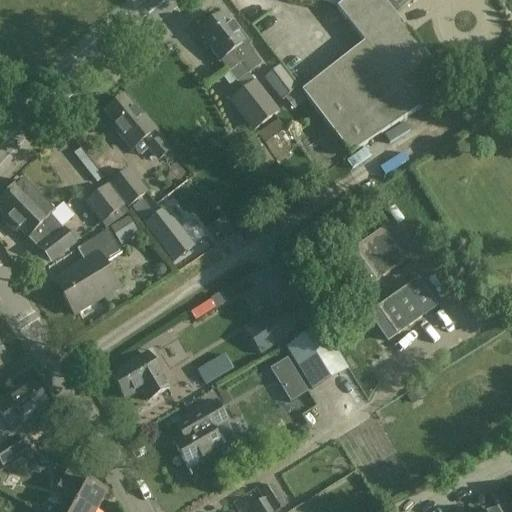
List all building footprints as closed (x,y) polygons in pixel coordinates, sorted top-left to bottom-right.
[(343,0),(346,2),(337,9),(365,44),(302,93),(352,158),(452,88),(394,16),(380,0),(343,0)] [(380,0),(394,16),(414,0),(380,0)] [(250,75),(262,65),(245,43),(224,15),(211,25),(247,71),(250,75)] [(240,65),(246,72),(247,71),(211,25),(199,35),(229,74),(240,65)] [(240,65),(229,74),(228,74),(242,92),(232,101),(255,131),(279,112),(255,82),(254,83),(249,76),(250,75),(247,71),(246,72),(240,65)] [(279,68),(266,78),(283,101),(296,91),(279,68)] [(124,98),(106,113),(116,125),(112,127),(123,140),(126,138),(141,156),(148,150),(148,149),(160,139),(145,122),(144,123),(124,98)] [(271,152),(291,138),(279,121),(259,135),(271,152)] [(160,139),(148,149),(148,150),(156,159),(164,168),(175,158),(167,149),(168,148),(160,139)] [(274,164),(258,141),(245,150),(261,173),(274,164)] [(129,170),(109,186),(128,210),(148,194),(129,170)] [(18,210),(20,208),(40,227),(51,240),(49,241),(63,255),(76,245),(51,216),(54,213),(22,182),(6,198),(18,210)] [(86,204),(102,225),(124,208),(108,188),(86,204)] [(51,240),(40,227),(20,208),(18,210),(6,198),(0,204),(0,211),(8,220),(5,223),(16,234),(19,231),(27,239),(39,249),(49,241),(51,240)] [(151,214),(142,202),(132,209),(141,221),(151,214)] [(174,264),(194,249),(164,211),(145,225),(174,264)] [(128,219),(110,229),(121,247),(139,236),(128,219)] [(57,282),(61,289),(65,296),(63,297),(75,316),(95,304),(94,302),(103,296),(104,298),(118,290),(104,265),(122,254),(109,232),(77,251),(85,264),(55,281),(56,283),(57,282)] [(382,233),(353,253),(354,254),(344,260),(365,290),(404,264),(382,233)] [(39,249),(51,263),(63,255),(49,241),(39,249)] [(417,284),(410,289),(368,317),(386,343),(435,309),(417,284)] [(215,310),(222,305),(216,296),(209,301),(215,310)] [(292,302),(257,324),(272,348),(306,326),(292,302)] [(286,349),(312,392),(348,371),(321,327),(286,349)] [(164,369),(184,360),(172,331),(152,340),(164,369)] [(0,369),(9,364),(0,348),(0,369)] [(147,355),(125,368),(126,370),(112,378),(125,400),(140,391),(148,405),(170,392),(147,355)] [(0,404),(0,413),(12,432),(49,409),(33,384),(22,390),(20,386),(7,395),(9,399),(0,404)] [(203,462),(223,451),(213,433),(228,424),(216,403),(174,428),(181,439),(173,444),(192,476),(193,476),(189,469),(203,461),(203,462)] [(0,444),(13,434),(8,427),(0,432),(0,444)] [(17,436),(0,447),(0,464),(2,468),(28,452),(17,436)] [(97,511),(108,494),(66,472),(56,491),(76,502),(70,511),(97,511)] [(277,511),(286,506),(273,486),(262,493),(273,511),(277,511)] [(252,509),(253,511),(270,511),(264,501),(252,509)]
